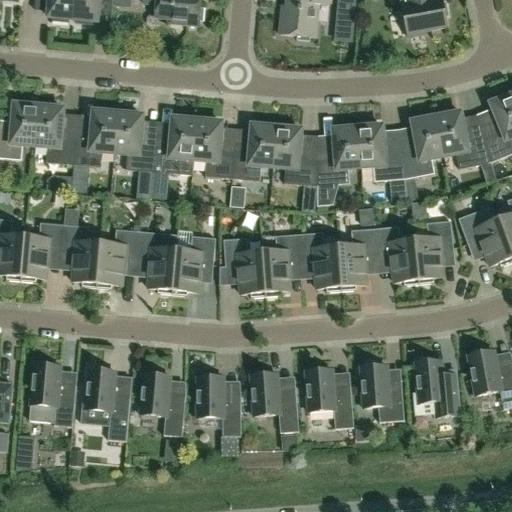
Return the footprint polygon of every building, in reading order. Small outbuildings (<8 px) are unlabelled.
[(74,0),(49,0),(48,19),(52,19),(52,23),(69,24),(69,21),(73,21),(74,0)] [(74,0),(73,21),(76,22),(76,25),(92,26),(93,23),(97,23),(99,0),(74,0)] [(203,23),(204,10),(200,9),(201,0),(143,0),(143,5),(157,6),(155,20),(172,21),(171,25),(199,27),(199,23),(203,23)] [(329,7),(329,0),(286,0),(285,18),(281,18),(280,36),(297,38),(297,42),(310,43),(310,39),(315,40),(317,21),(313,21),(315,5),(329,7)] [(355,0),(339,0),(337,26),(353,27),(355,0)] [(430,3),(429,0),(400,0),(408,39),(426,36),(425,33),(447,29),(445,17),(448,17),(445,4),(442,5),(442,1),(430,3)] [(511,96),(510,97),(509,94),(493,100),(495,104),(491,105),(502,133),(484,141),(491,165),(511,156),(511,96)] [(35,148),(38,108),(35,107),(35,104),(19,103),(19,106),(14,106),(11,136),(0,135),(0,160),(21,163),(23,147),(35,148)] [(73,167),(76,142),(61,141),(63,110),(59,110),(59,106),(43,105),(42,108),(38,108),(35,148),(47,149),(46,165),(73,167)] [(115,155),(118,115),(114,114),(115,111),(98,110),(98,113),(94,113),(91,143),(76,142),(73,167),(101,170),(102,154),(115,155)] [(153,174),(155,149),(140,148),(142,117),(138,117),(138,113),(122,112),(122,115),(118,115),(115,155),(127,156),(125,172),(153,174)] [(491,165),(484,141),(466,144),(460,114),(456,115),(455,112),(439,115),(440,118),(436,119),(444,158),(456,156),(459,171),(491,165)] [(444,158),(436,119),(433,119),(432,116),(416,119),(416,123),(412,124),(418,154),(401,157),(405,182),(435,176),(432,161),(444,158)] [(155,149),(153,174),(192,178),(194,162),(197,122),(194,121),(194,118),(177,117),(177,120),(173,120),(170,150),(155,149)] [(194,162),(206,163),(205,179),(232,181),(234,156),(219,154),(222,124),(217,124),(218,120),(201,119),(201,122),(197,122),(194,162)] [(259,184),(261,168),(273,169),(277,129),(273,128),(273,125),(257,124),(256,127),(252,127),(249,157),(234,156),(232,181),(259,184)] [(389,183),(405,182),(401,157),(385,158),(382,128),(378,128),(377,124),(361,126),(361,129),(358,129),(361,170),(373,169),(374,184),(389,183)] [(318,189),(317,163),(298,161),(301,131),(297,131),(297,127),(281,126),(280,129),(277,129),(273,169),(285,170),(284,186),(318,189)] [(327,188),(350,186),(349,171),(361,170),(358,129),(354,129),(354,126),(337,128),(337,131),(333,131),(336,162),(317,163),(318,189),(318,199),(328,198),(327,188)] [(128,177),(129,189),(147,188),(147,176),(128,177)] [(116,208),(142,207),(141,192),(115,193),(116,208)] [(511,201),(507,203),(511,216),(511,217),(499,222),(511,257),(511,201)] [(511,257),(499,222),(498,218),(484,223),(481,213),(458,221),(467,246),(480,242),(490,269),(500,265),(501,267),(500,268),(500,269),(511,264),(511,257)] [(21,284),(25,235),(11,234),(12,223),(0,221),(0,277),(7,278),(7,281),(6,281),(6,282),(20,283),(20,284),(21,284)] [(414,243),(419,287),(434,285),(434,284),(432,284),(432,281),(443,280),(440,252),(453,250),(450,224),(426,226),(428,241),(414,243)] [(40,225),(39,236),(25,235),(21,284),(36,285),(36,284),(35,283),(35,281),(46,282),(48,253),(61,254),(63,238),(64,227),(40,225)] [(61,254),(75,255),(72,284),(83,285),(83,288),(82,288),(82,289),(96,290),(100,246),(101,234),(87,233),(88,230),(64,227),(63,238),(61,254)] [(419,287),(414,243),(400,244),(399,229),(375,231),(377,258),(391,257),(394,285),(405,284),(405,287),(404,287),(404,288),(418,287),(419,287)] [(366,288),(364,259),(377,258),(375,231),(351,233),(352,248),(338,249),(341,294),(342,294),(356,292),(356,291),(355,291),(355,288),(366,288)] [(115,247),(100,246),(96,290),(96,291),(97,291),(97,290),(111,292),(112,290),(110,290),(111,287),(121,288),(124,260),(137,261),(140,234),(116,232),(115,247)] [(137,261),(151,262),(148,291),(159,292),(158,294),(157,294),(157,296),(172,297),(175,271),(177,248),(178,237),(140,234),(137,261)] [(341,294),(338,249),(324,250),(323,235),(299,237),(301,264),(314,263),(316,291),(327,291),(327,293),(326,293),(326,295),(341,294)] [(288,265),(301,264),(299,237),(275,239),(276,254),(262,255),(266,300),(266,299),(280,298),(280,297),(279,297),(279,294),(290,293),(288,265)] [(177,248),(175,271),(172,297),(173,297),(187,298),(187,297),(186,297),(186,294),(197,295),(200,267),(213,268),(215,241),(192,239),(191,250),(177,248)] [(266,300),(262,255),(248,256),(247,241),(223,243),(225,269),(238,268),(241,297),(251,296),(251,299),(250,299),(250,300),(265,299),(265,300),(266,300)] [(487,355),(486,351),(474,353),(475,357),(468,358),(475,398),(500,393),(503,408),(504,411),(511,409),(511,366),(497,370),(494,353),(487,355)] [(456,377),(443,378),(442,364),(435,364),(434,360),(422,361),(422,365),(415,366),(419,406),(433,405),(435,420),(460,418),(456,377)] [(54,425),(54,428),(72,430),(76,388),(59,386),(61,369),(54,369),(54,365),(42,363),(41,367),(34,367),(29,423),(54,425)] [(380,369),(380,365),(367,366),(367,370),(360,370),(363,410),(378,409),(379,425),(404,423),(402,393),(389,394),(387,368),(380,369)] [(81,426),(109,428),(108,442),(127,444),(131,398),(113,396),(115,374),(109,373),(109,370),(96,368),(96,372),(89,372),(87,389),(84,389),(81,426)] [(325,373),(325,369),(312,370),(312,374),(306,374),(308,415),(334,413),(335,431),(354,430),(350,388),(333,389),(332,372),(325,373)] [(163,378),(164,374),(151,373),(151,377),(144,377),(140,417),(165,419),(164,438),(182,439),(186,397),(169,396),(170,379),(163,378)] [(270,377),(270,373),(257,374),(258,378),(251,378),(254,419),(279,417),(280,435),(299,434),(296,392),(278,393),(277,376),(270,377)] [(217,380),(217,376),(204,376),(204,380),(197,380),(197,420),(223,420),(223,439),(241,439),(241,396),(224,396),(224,380),(217,380)] [(0,424),(9,425),(12,386),(0,385),(0,424)] [(32,471),(33,463),(16,461),(15,473),(32,471)]
